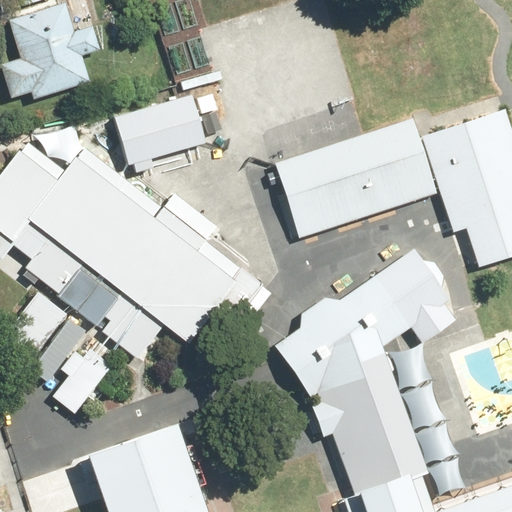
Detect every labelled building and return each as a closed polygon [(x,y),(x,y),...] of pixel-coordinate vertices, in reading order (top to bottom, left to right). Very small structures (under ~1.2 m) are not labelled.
[(0,0),(0,12),(45,0),(0,0)] [(0,57),(0,89),(4,104),(98,78),(76,0),(71,0),(5,18),(15,54),(0,57)] [(110,121),(125,167),(200,142),(185,96),(110,121)] [(511,141),(501,109),(418,136),(461,266),(511,249),(511,141)] [(411,123),(265,171),(288,241),(434,193),(411,123)] [(40,180),(15,160),(0,177),(0,237),(4,241),(28,211),(178,335),(225,279),(67,148),(40,180)] [(511,511),(511,482),(436,508),(373,348),(406,328),(415,342),(454,318),(409,251),(371,274),(267,346),(303,402),(316,438),(325,433),(352,511),(511,511)] [(0,343),(24,363),(63,312),(38,292),(0,339),(0,343)] [(50,397),(73,414),(85,398),(91,402),(102,388),(95,383),(110,364),(87,347),(82,353),(75,348),(57,372),(64,378),(50,397)] [(197,511),(167,421),(76,452),(96,511),(197,511)]
